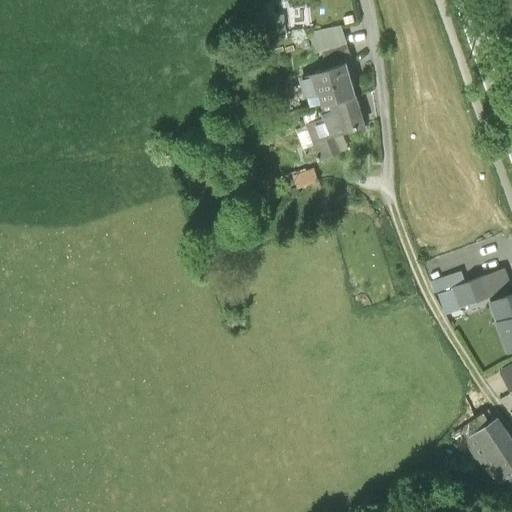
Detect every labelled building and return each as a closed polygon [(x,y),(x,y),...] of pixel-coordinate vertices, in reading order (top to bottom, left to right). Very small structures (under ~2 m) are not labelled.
[(323,90),(327,102),(357,92),(346,61),(301,76),(308,95),(323,90)] [(323,104),(333,134),(334,137),(368,125),(357,92),(327,102),(323,104)] [(332,138),(334,137),(333,134),(314,141),(321,162),(338,155),(332,138)] [(319,185),(314,172),(293,181),(298,193),(319,185)] [(511,269),(489,276),(495,300),(511,295),(511,269)] [(436,292),(457,288),(454,275),(434,279),(436,292)] [(485,280),(456,291),(463,310),(492,299),(485,280)] [(511,298),(493,305),(500,323),(511,318),(511,298)] [(511,351),(511,318),(500,323),(510,353),(511,351)] [(511,366),(500,374),(511,394),(511,366)] [(491,424),(485,414),(476,420),(483,430),(491,424)] [(511,443),(497,420),(491,424),(483,430),(464,442),(495,488),(511,477),(511,478),(511,443)]
